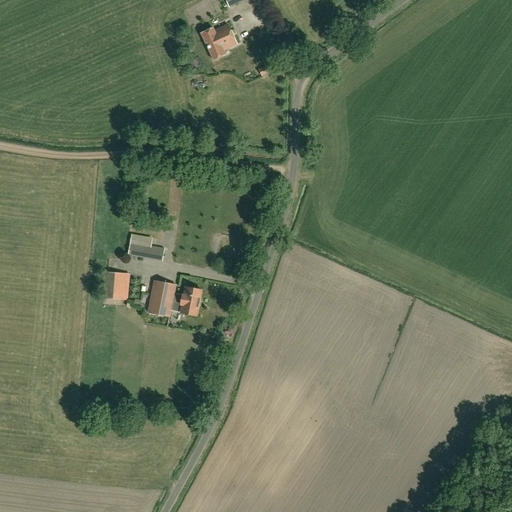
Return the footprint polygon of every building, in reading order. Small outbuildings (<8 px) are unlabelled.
[(260,0),(257,0),(248,4),(250,9),(262,3),(260,0)] [(237,44),(228,24),(214,30),(213,27),(201,33),(214,60),(226,54),(224,50),(237,44)] [(262,76),(271,71),(268,64),(258,69),(262,76)] [(198,209),(184,208),(183,224),(236,229),(238,207),(198,203),(198,209)] [(179,257),(194,257),(193,234),(178,234),(179,257)] [(197,235),(192,260),(211,263),(215,239),(197,235)] [(146,247),(130,244),(128,255),(144,257),(163,261),(164,248),(146,245),(146,247)] [(106,298),(127,300),(129,274),(108,273),(106,298)] [(184,295),(174,293),(176,285),(155,281),(149,312),(170,316),(171,310),(181,312),(181,313),(197,316),(202,290),(186,287),(184,295)]
